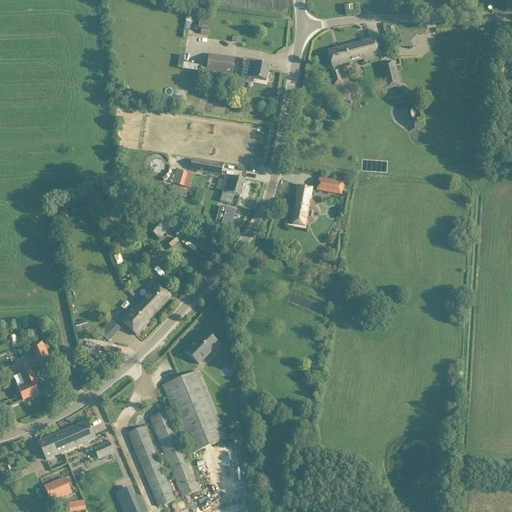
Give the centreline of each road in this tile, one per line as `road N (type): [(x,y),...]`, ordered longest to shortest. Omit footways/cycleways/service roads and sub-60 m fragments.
road 1 (unclassified): [(0,437),(90,390),(174,315),(248,233),(275,177),(301,19)]
road 2 (unclassified): [(511,16),(301,19)]
